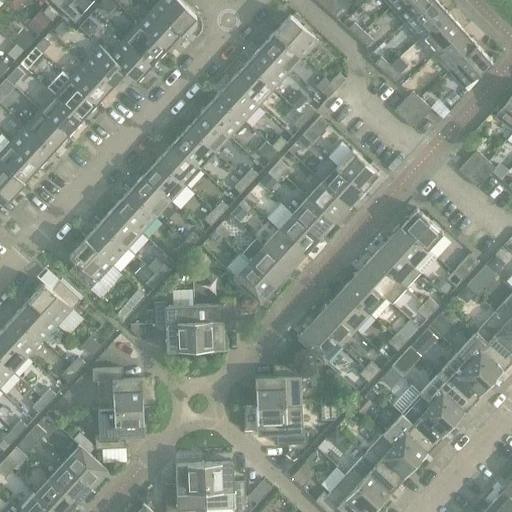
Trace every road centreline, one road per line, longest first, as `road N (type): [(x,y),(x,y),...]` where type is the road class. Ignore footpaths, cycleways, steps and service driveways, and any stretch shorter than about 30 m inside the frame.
road 1 (residential): [(0,280),(232,26)]
road 2 (residential): [(511,222),(493,221),(359,100),(355,50),(300,0)]
road 3 (residential): [(416,511),(511,409)]
road 4 (residential): [(314,511),(214,418)]
